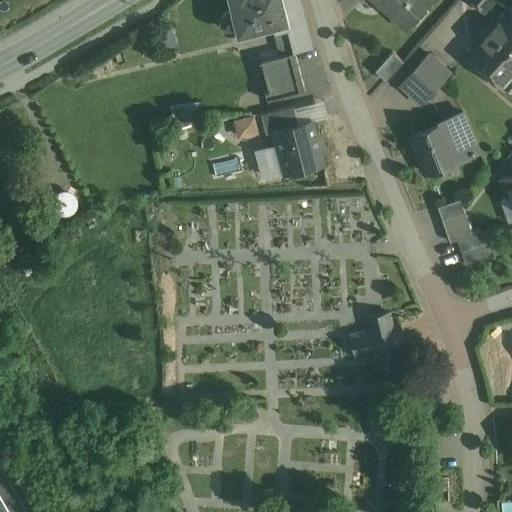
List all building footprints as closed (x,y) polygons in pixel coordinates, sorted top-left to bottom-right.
[(231,0),(234,11),(233,11),(234,12),(239,32),(239,33),(285,21),(287,21),(281,0),(231,0)] [(299,0),(281,0),(287,21),(285,21),(288,31),(306,26),(299,0)] [(375,0),(388,12),(389,10),(406,26),(405,27),(406,28),(430,0),(375,0)] [(477,0),(476,2),(486,12),(496,0),(477,0)] [(511,13),(509,10),(497,24),(490,33),(489,32),(489,33),(511,53),(511,13)] [(229,33),(233,34),(239,32),(234,12),(229,13),(225,16),(223,19),(222,23),(223,27),(225,30),(229,33)] [(285,21),(272,24),(275,33),(288,31),(285,21)] [(306,26),(288,31),(293,53),(295,53),(311,49),(306,26)] [(288,31),(275,33),(280,56),(293,53),(288,31)] [(489,34),(482,42),(481,41),(469,55),(502,85),(511,74),(511,53),(489,33),(488,33),(489,34)] [(404,62),(392,52),(375,71),(386,81),(404,62)] [(280,56),(261,61),(271,100),(305,91),(295,53),(293,53),(280,56)] [(428,54),(418,65),(428,75),(438,63),(428,54)] [(438,63),(428,75),(437,83),(448,72),(438,63)] [(428,75),(418,65),(401,83),(421,102),(437,83),(428,75)] [(511,74),(502,85),(504,87),(505,86),(511,92),(511,74)] [(266,134),(274,132),(285,173),(292,178),(300,176),(304,169),(324,164),(312,121),(298,124),(293,106),(261,114),(266,134)] [(463,112),(442,121),(442,123),(411,136),(426,173),(479,151),(463,112)] [(232,119),(236,138),(259,133),(255,114),(232,119)] [(511,174),(500,179),(506,198),(511,195),(511,197),(511,174)] [(75,209),(76,205),(75,201),(73,197),(69,195),(65,194),(61,195),(58,198),(56,201),(55,205),(56,209),(58,212),(62,214),(66,215),(70,214),(73,212),(75,209)] [(460,199),(438,207),(442,219),(465,212),(460,199)] [(465,212),(442,219),(450,242),(457,240),(472,234),(465,212)] [(472,234),(457,240),(461,252),(486,244),(481,231),(472,234)] [(486,244),(461,252),(465,265),(490,256),(486,244)] [(390,312),(367,317),(369,330),(349,334),(354,356),(374,351),(378,369),(380,368),(378,361),(399,357),(397,347),(406,345),(401,325),(393,327),(390,312)] [(253,411),(232,411),(233,422),(253,422),(253,411)]
